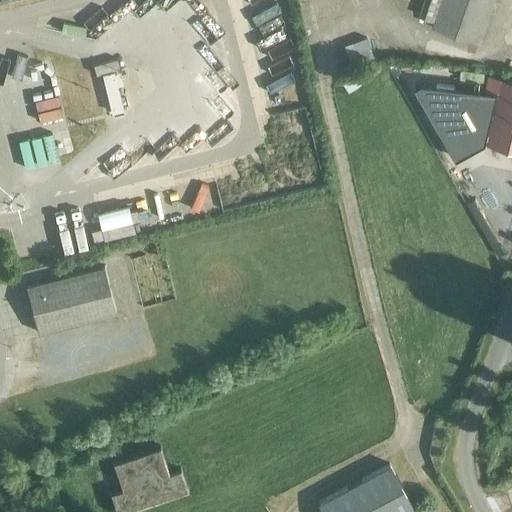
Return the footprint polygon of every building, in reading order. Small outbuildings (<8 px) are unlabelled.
[(441,0),(433,26),(479,42),(493,0),(441,0)] [(366,38),(350,43),(358,63),(373,57),(366,38)] [(122,109),(113,70),(102,73),(111,111),(122,109)] [(422,83),(416,87),(457,158),(485,142),(511,148),(511,80),(489,75),(486,87),(485,91),(422,83)] [(25,284),(37,331),(115,312),(103,265),(25,284)] [(120,488),(108,492),(114,511),(120,511),(187,490),(180,468),(168,472),(159,446),(111,462),(120,488)] [(417,511),(414,507),(412,508),(389,463),(318,501),(323,511),(417,511)]
